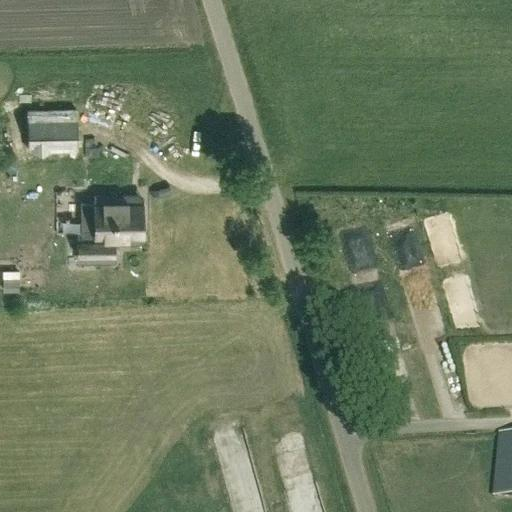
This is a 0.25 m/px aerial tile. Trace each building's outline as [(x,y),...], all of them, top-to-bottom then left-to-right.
[(28,111),(29,149),(75,149),(74,110),(28,111)] [(96,233),(78,234),(79,260),(113,260),(113,237),(142,236),(141,200),(133,200),(132,195),(95,196),(96,233)] [(356,382),(362,380),(358,371),(353,373),(356,382)] [(511,498),(511,434),(500,434),(493,496),(511,498)] [(270,504),(271,511),(296,511),(292,498),(270,504)]
